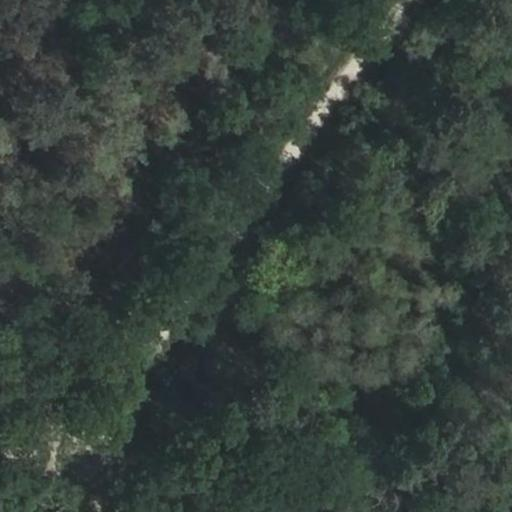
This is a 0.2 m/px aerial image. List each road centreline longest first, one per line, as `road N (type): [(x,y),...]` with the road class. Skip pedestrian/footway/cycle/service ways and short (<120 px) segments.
road 1 (track): [(94,511),(87,466),(404,0)]
road 2 (unclassified): [(292,511),(0,447)]
